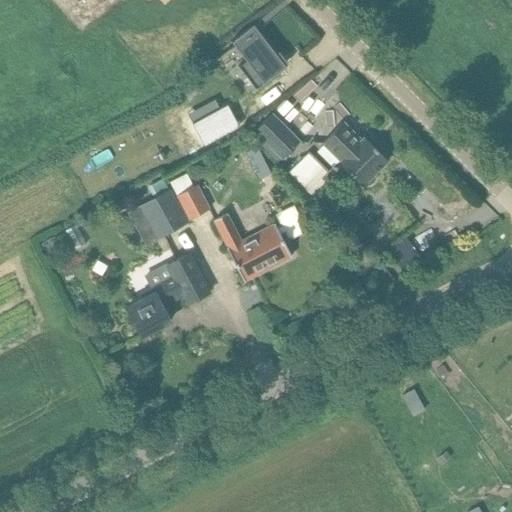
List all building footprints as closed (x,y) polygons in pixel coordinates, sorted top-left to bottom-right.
[(276,54),(253,24),(231,41),(246,60),(238,66),(255,89),(281,70),(280,69),(281,68),(272,56),(276,54)] [(239,125),(227,104),(219,108),(191,123),(203,145),(239,125)] [(255,131),(282,159),(299,142),(272,114),(255,131)] [(343,122),(322,143),(341,161),(339,163),(362,186),(364,184),(369,184),(373,182),(375,178),(375,173),(388,160),(364,137),(361,140),(343,122)] [(259,179),(271,173),(258,147),(246,153),(259,179)] [(334,189),(323,178),(329,171),(309,151),(288,172),(308,193),(318,203),(334,189)] [(210,209),(198,185),(194,187),(188,173),(171,181),(189,219),(210,209)] [(154,197),(140,205),(159,239),(189,222),(171,188),(154,197)] [(244,280),(290,256),(292,255),(280,233),(286,230),(288,234),(293,235),(302,231),(303,226),(295,209),(290,208),(277,214),(283,225),(277,228),(276,224),(242,242),(228,213),(215,220),(229,248),(228,249),(244,280)] [(144,300),(127,309),(132,318),(141,336),(170,321),(162,306),(183,295),(188,303),(209,292),(200,275),(190,255),(168,266),(159,270),(156,265),(143,271),(151,287),(140,292),(144,300)] [(415,387),(405,394),(417,413),(427,407),(415,387)]
